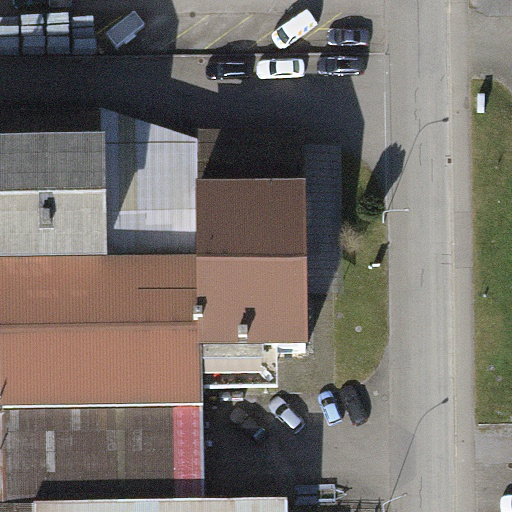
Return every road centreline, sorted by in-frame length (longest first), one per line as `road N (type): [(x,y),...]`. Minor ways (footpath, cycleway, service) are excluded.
road 1 (residential): [(426,511),(420,0)]
road 2 (unknown): [(421,66),(0,85)]
